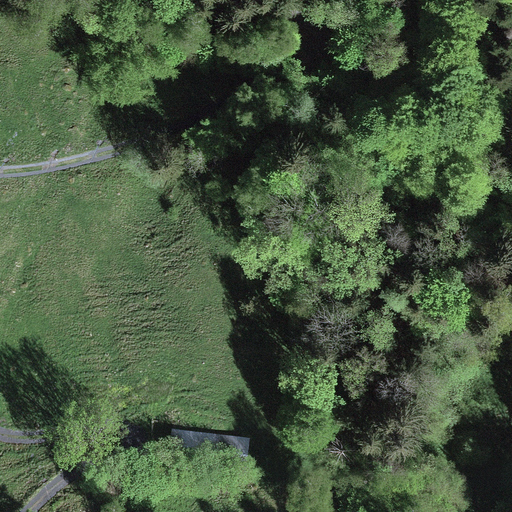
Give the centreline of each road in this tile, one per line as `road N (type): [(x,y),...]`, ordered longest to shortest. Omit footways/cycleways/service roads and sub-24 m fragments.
road 1 (track): [(0,172),(84,162),(155,138),(307,61),(321,33),(294,19),(199,15),(178,0)]
road 2 (track): [(22,511),(79,466),(143,453),(133,426),(97,423),(26,439),(0,434)]
